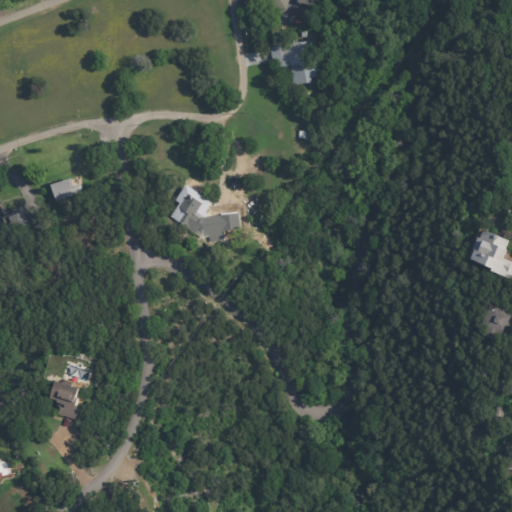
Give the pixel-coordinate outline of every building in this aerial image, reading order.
[(299,1),(298,1),(298,0),(287,0),(285,9),(265,4),(265,0),(318,0),(317,5),(299,1)] [(304,83),(293,84),(291,65),(280,66),(279,60),(271,61),(270,45),(301,42),(300,31),(306,30),(307,41),(316,40),(320,76),(312,77),(313,82),(304,83)] [(301,132),(314,134),(313,142),(300,140),(301,132)] [(74,184),(75,188),(82,186),(85,194),(58,203),(53,186),(73,180),(74,184)] [(206,205),(209,207),(205,212),(213,218),(230,217),(232,237),(232,240),(230,240),(230,243),(227,243),(227,242),(214,242),(213,238),(215,238),(215,236),(206,230),(200,235),(176,218),(192,195),(206,205)] [(15,227),(12,218),(27,211),(29,216),(40,211),(45,222),(19,234),(15,227)] [(485,229),(494,233),(495,232),(500,235),(499,236),(507,239),(504,245),(509,248),(504,257),(511,262),(511,271),(508,279),(494,269),(495,267),(474,256),(477,249),(473,247),(479,235),(479,236),(483,228),(485,229)] [(511,328),(505,342),(490,335),(493,327),(485,324),(496,302),(504,306),(504,304),(511,308),(511,310),(511,328)] [(62,381),(67,383),(67,382),(78,385),(78,387),(85,389),(84,390),(81,400),(82,401),(80,408),(83,409),(77,420),(64,416),(64,418),(62,417),(61,419),(56,417),(61,400),(56,398),(60,381),(62,381)] [(506,408),(506,418),(498,418),(499,407),(506,408)] [(15,476),(6,479),(3,483),(0,483),(0,456),(1,456),(5,459),(6,462),(9,462),(12,464),(14,474),(18,473),(19,476),(15,476)] [(92,511),(99,506),(103,511),(113,511),(128,500),(136,510),(134,511),(92,511)]
